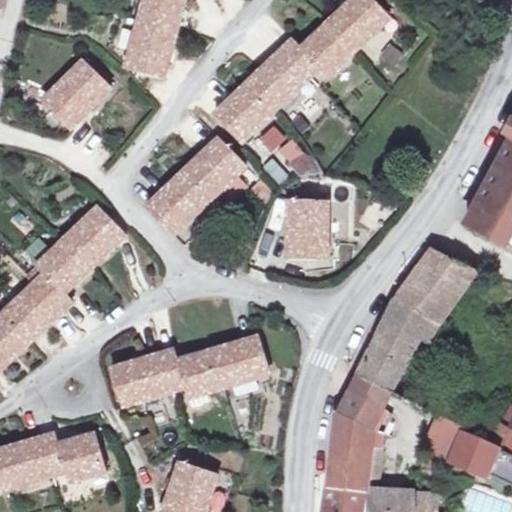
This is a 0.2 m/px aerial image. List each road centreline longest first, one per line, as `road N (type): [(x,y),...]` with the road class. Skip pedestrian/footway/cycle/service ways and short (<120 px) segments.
road 1 (residential): [(344,325),(199,279),(113,183),(67,155),(0,135)]
road 2 (residential): [(511,72),(424,222),(344,325)]
road 3 (residential): [(344,325),(321,362),(306,412),(301,511)]
